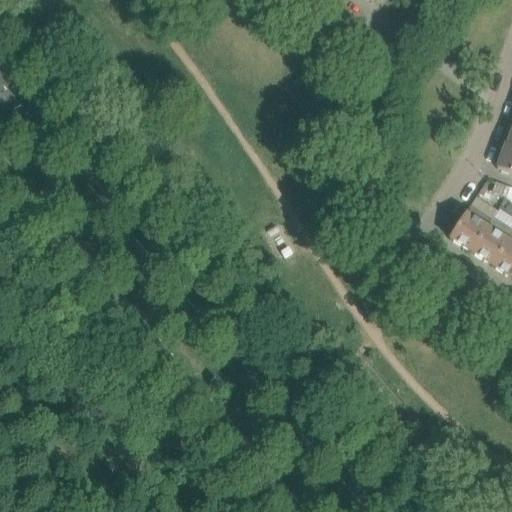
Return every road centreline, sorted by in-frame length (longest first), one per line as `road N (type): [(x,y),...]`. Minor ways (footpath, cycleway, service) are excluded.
road 1 (secondary): [(384,511),(0,65)]
road 2 (secondary): [(0,172),(288,511)]
road 3 (residential): [(414,256),(471,162),(511,56)]
road 4 (residential): [(414,256),(379,209),(366,157),(388,55)]
